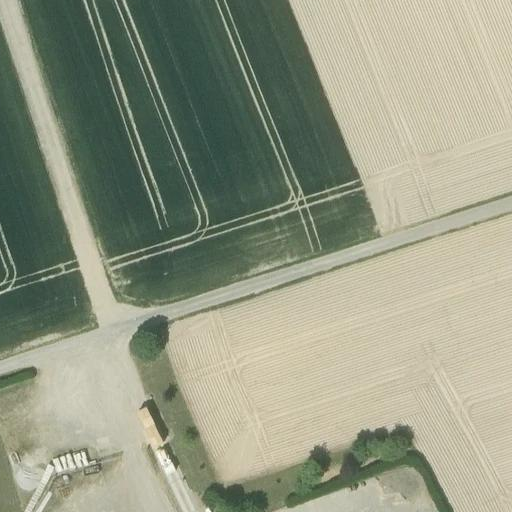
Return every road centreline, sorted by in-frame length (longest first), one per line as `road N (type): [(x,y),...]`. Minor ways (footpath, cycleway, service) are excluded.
road 1 (unclassified): [(0,370),(511,204)]
road 2 (track): [(112,334),(4,0)]
